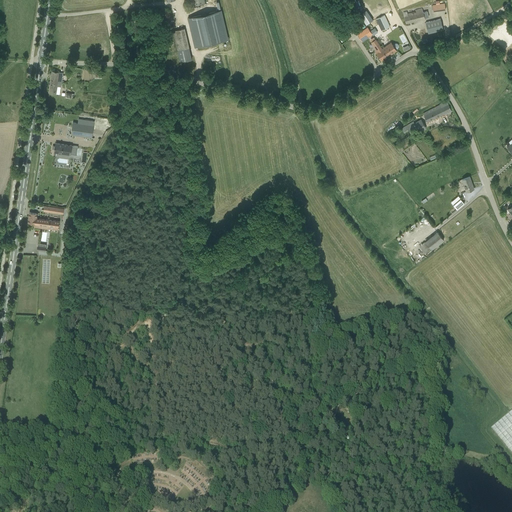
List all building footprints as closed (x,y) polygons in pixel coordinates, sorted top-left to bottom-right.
[(406,23),(425,18),(428,17),(427,11),(423,12),(422,9),(415,10),(416,12),(407,14),(407,12),(403,13),(406,23)] [(228,40),(221,10),(219,11),(189,18),(196,47),(228,40)] [(359,15),(366,25),(369,23),(371,22),(372,21),(373,20),(367,10),(366,10),(359,15)] [(385,15),(376,19),(382,30),(390,27),(390,26),(384,15),(385,15)] [(440,19),(426,22),(428,33),(443,30),(440,19)] [(177,50),(179,57),(180,62),(192,60),(191,55),(189,48),(184,28),(173,31),(177,50)] [(365,29),(357,34),(362,42),(370,36),(369,35),(365,29)] [(381,47),(376,39),(372,42),(377,49),(377,50),(378,49),(379,51),(377,53),(382,60),(387,56),(382,49),(381,47)] [(382,49),(387,56),(396,50),(395,49),(396,49),(398,48),(399,47),(399,46),(398,44),(397,44),(396,43),(395,43),(394,44),(394,45),(393,46),(391,43),(382,49)] [(55,94),(60,94),(63,73),(59,72),(52,71),(49,93),(55,94)] [(447,101),(440,104),(440,105),(430,110),(423,114),(427,121),(444,113),(444,115),(452,111),(447,101)] [(419,132),(426,128),(420,118),(407,125),(411,133),(418,129),(419,132)] [(71,134),(92,137),(94,126),(78,123),(73,122),(71,134)] [(54,152),(76,155),(78,146),(56,143),(54,152)] [(462,179),(466,191),(474,189),(470,176),(462,179)] [(457,209),(464,203),(460,199),(453,205),(457,209)] [(63,214),(64,210),(64,208),(44,205),(43,211),(63,214)] [(30,212),(28,223),(35,224),(34,227),(58,230),(59,221),(36,218),(37,213),(30,212)] [(426,243),(431,249),(444,240),(437,232),(425,242),(426,243)] [(38,243),(37,250),(46,251),(46,247),(40,246),(41,243),(38,243)] [(511,411),(491,429),(511,454),(511,411)]
